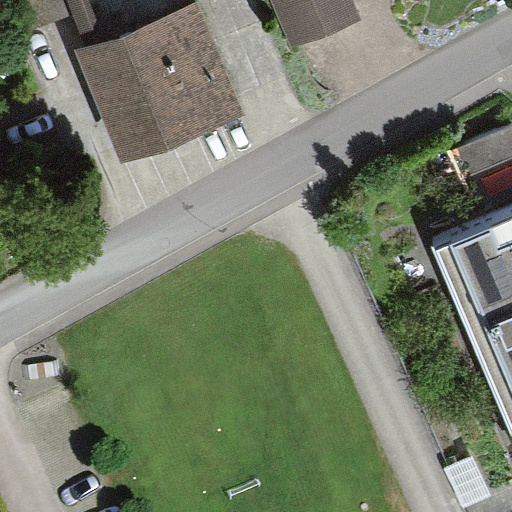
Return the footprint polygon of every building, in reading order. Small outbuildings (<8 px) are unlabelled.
[(202,0),(168,0),(76,38),(121,149),(243,99),(202,0)] [(346,0),(272,0),(292,42),(353,14),(346,0)] [(511,114),(458,138),(470,167),(511,149),(511,114)] [(0,169),(0,202),(10,199),(0,169)] [(511,205),(419,245),(511,462),(511,205)]
